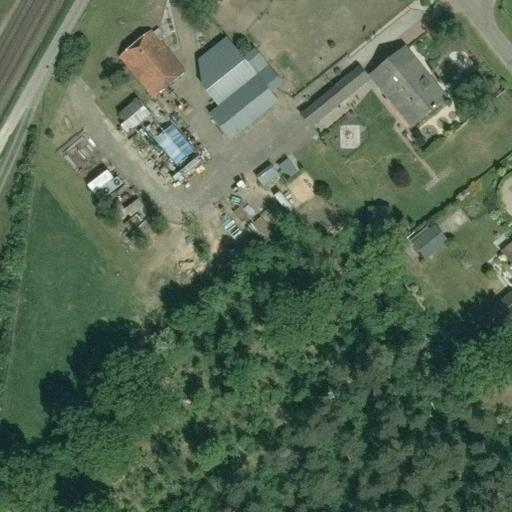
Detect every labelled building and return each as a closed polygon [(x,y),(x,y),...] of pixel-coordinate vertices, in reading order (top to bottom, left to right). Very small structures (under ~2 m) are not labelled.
[(229,33),(215,16),(209,20),(224,38),(229,33)] [(120,59),(153,99),(185,72),(152,32),(120,59)] [(276,100),(271,94),(283,84),(255,49),(243,59),(231,44),(199,69),(202,88),(237,131),(276,100)] [(370,77),(411,129),(446,100),(405,49),(370,77)] [(311,130),(371,82),(359,68),(300,116),(311,130)] [(157,114),(181,154),(200,142),(175,103),(157,114)] [(99,169),(119,156),(114,147),(93,159),(99,169)] [(126,165),(116,174),(124,184),(134,176),(126,165)] [(142,186),(123,202),(131,211),(150,194),(142,186)] [(152,212),(162,200),(154,194),(134,217),(147,229),(158,217),(152,212)] [(390,244),(393,210),(369,208),(367,243),(390,244)] [(425,262),(448,243),(433,224),(410,242),(425,262)] [(492,338),(511,320),(511,293),(478,322),(492,338)]
